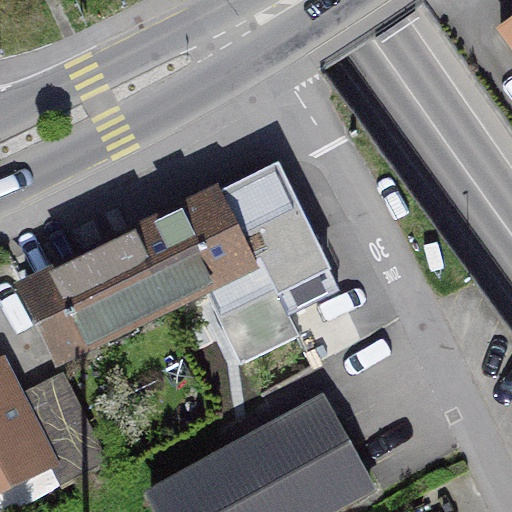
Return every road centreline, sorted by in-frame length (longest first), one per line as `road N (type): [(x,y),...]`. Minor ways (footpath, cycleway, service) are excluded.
road 1 (primary): [(0,155),(299,0)]
road 2 (motorway): [(340,0),(511,235)]
